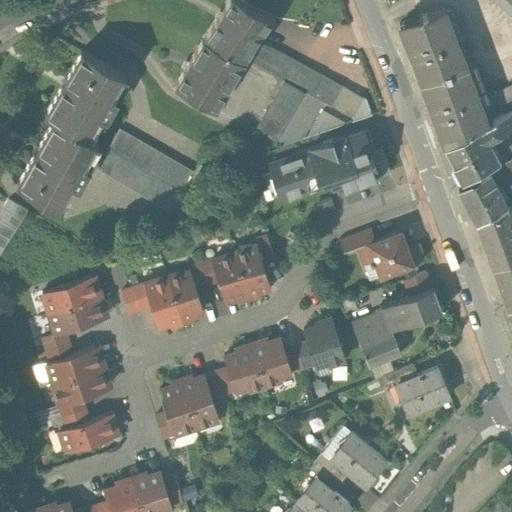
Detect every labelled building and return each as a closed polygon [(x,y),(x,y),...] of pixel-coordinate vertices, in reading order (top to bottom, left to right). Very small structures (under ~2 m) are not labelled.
[(511,4),(507,0),(470,0),(511,41),(511,4)] [(206,66),(247,89),(275,40),(234,17),(206,66)] [(448,180),(492,157),(447,33),(422,42),(423,45),(402,53),(448,180)] [(218,137),(247,89),(206,66),(178,113),(218,137)] [(307,125),(353,151),(365,131),(263,72),(252,93),(287,113),(307,125)] [(55,146),(85,163),(98,139),(105,143),(115,125),(108,121),(121,98),(83,77),(47,141),(55,146)] [(307,125),(287,113),(258,162),(278,174),(307,125)] [(511,121),(500,128),(510,148),(511,147),(511,121)] [(94,168),(85,163),(55,146),(19,210),(58,232),(71,209),(78,213),(88,194),(82,190),(94,168)] [(511,147),(510,148),(492,157),(448,180),(456,197),(455,199),(460,212),(464,213),(504,192),(494,172),(511,162),(511,147)] [(122,157),(110,177),(182,219),(194,198),(122,157)] [(385,181),(378,184),(371,164),(295,189),(296,192),(274,199),(284,231),(341,213),(344,222),(393,206),(385,181)] [(182,219),(110,177),(99,197),(170,239),(182,219)] [(511,194),(492,205),(499,217),(511,210),(511,194)] [(499,217),(492,205),(462,221),(480,254),(510,238),(499,217)] [(0,285),(28,237),(10,226),(0,243),(0,285)] [(511,293),(511,238),(510,238),(480,254),(497,299),(511,293)] [(361,279),(379,273),(374,260),(342,271),(346,284),(361,279)] [(379,273),(361,279),(368,297),(379,293),(384,307),(426,292),(420,276),(410,280),(404,263),(379,273)] [(271,265),(257,269),(258,276),(260,275),(265,293),(278,289),(271,265)] [(250,328),(262,324),(274,320),(265,293),(260,275),(258,276),(236,283),(250,328)] [(213,291),(221,314),(228,335),(239,331),(250,328),(236,283),(213,291)] [(213,291),(201,296),(209,318),(221,314),(213,291)] [(511,293),(497,299),(511,338),(511,293)] [(188,300),(189,303),(191,303),(197,322),(209,318),(201,296),(188,300)] [(189,303),(167,309),(182,354),(193,350),(205,346),(197,322),(191,303),(189,303)] [(94,308),(45,325),(52,345),(101,328),(97,319),(94,308)] [(145,316),(153,340),(159,361),(171,357),(182,354),(167,309),(145,316)] [(145,316),(134,320),(142,343),(153,340),(145,316)] [(97,319),(101,328),(106,326),(103,317),(97,319)] [(134,320),(134,319),(123,322),(131,347),(142,343),(134,320)] [(387,343),(393,363),(395,362),(445,343),(437,319),(385,338),(387,343)] [(250,328),(252,332),(263,328),(262,324),(250,328)] [(106,326),(101,328),(104,337),(109,335),(106,326)] [(104,337),(101,328),(52,345),(58,364),(59,366),(67,363),(108,349),(104,337)] [(252,332),(250,328),(239,331),(240,336),(252,332)] [(396,366),(395,362),(393,363),(387,343),(354,358),(364,380),(396,366)] [(319,354),(320,359),(335,354),(334,349),(319,354)] [(182,354),(183,360),(194,356),(193,350),(182,354)] [(183,360),(182,354),(171,357),(173,363),(183,360)] [(305,364),(309,375),(317,397),(330,393),(331,397),(348,392),(335,354),(320,359),(305,364)] [(59,366),(58,364),(45,369),(50,382),(72,374),(67,363),(59,366)] [(404,387),(396,366),(364,380),(373,401),(404,387)] [(253,376),(254,380),(270,375),(269,371),(253,376)] [(270,375),(254,380),(265,414),(295,405),(288,382),(284,371),(270,375)] [(72,374),(50,382),(48,382),(52,392),(75,385),(72,374)] [(298,379),(306,401),(317,397),(309,375),(298,379)] [(254,380),(253,376),(238,380),(240,385),(254,380)] [(75,385),(52,392),(47,394),(54,415),(102,399),(99,389),(95,378),(75,385)] [(288,382),(295,405),(306,401),(298,379),(288,382)] [(226,389),(230,401),(237,423),(265,414),(254,380),(240,385),(226,389)] [(99,389),(102,399),(108,397),(104,388),(99,389)] [(108,397),(102,399),(106,409),(111,408),(108,397)] [(416,397),(384,410),(388,419),(399,414),(401,417),(421,409),(416,397)] [(109,420),(106,409),(102,399),(54,415),(61,436),(83,429),(109,420)] [(230,401),(218,404),(226,427),(237,423),(230,401)] [(421,409),(401,417),(413,447),(453,430),(441,401),(421,409)] [(218,404),(207,408),(214,431),(226,427),(218,404)] [(182,411),(183,416),(195,412),(193,407),(182,411)] [(207,408),(195,412),(183,416),(198,459),(221,452),(214,431),(207,408)] [(182,411),(171,414),(173,419),(183,416),(182,411)] [(183,416),(173,419),(161,423),(168,444),(175,467),(198,459),(183,416)] [(83,429),(61,436),(64,447),(87,440),(83,429)] [(87,440),(64,447),(68,458),(91,451),(87,440)] [(175,467),(168,444),(157,448),(164,470),(175,467)] [(91,451),(68,458),(61,461),(68,482),(116,466),(112,455),(110,445),(91,451)] [(333,490),(352,505),(360,511),(372,511),(388,492),(354,465),(333,490)] [(318,493),(340,511),(346,511),(352,505),(333,490),(332,492),(324,485),(318,493)] [(320,507),(318,509),(321,511),(340,511),(318,493),(312,500),(320,507)]
